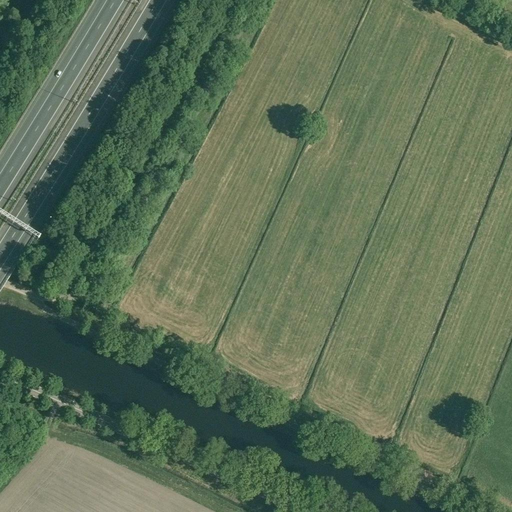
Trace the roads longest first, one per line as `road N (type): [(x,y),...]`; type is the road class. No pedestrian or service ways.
road 1 (unclassified): [(473,511),(60,317),(35,295)]
road 2 (unclassified): [(35,295),(66,298),(101,271),(255,0)]
road 3 (secondary): [(308,511),(0,376)]
road 4 (motorway): [(0,263),(161,0)]
road 5 (motorway): [(110,0),(0,181)]
